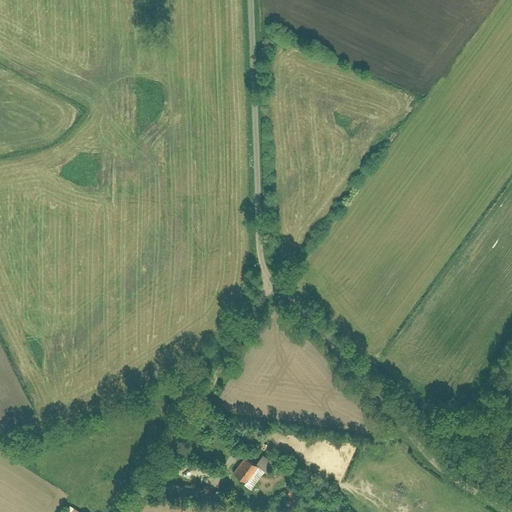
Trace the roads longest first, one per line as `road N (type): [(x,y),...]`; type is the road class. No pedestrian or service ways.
road 1 (track): [(505,511),(441,470),(294,294),(267,282)]
road 2 (track): [(267,282),(252,0)]
road 3 (track): [(132,511),(267,282)]
